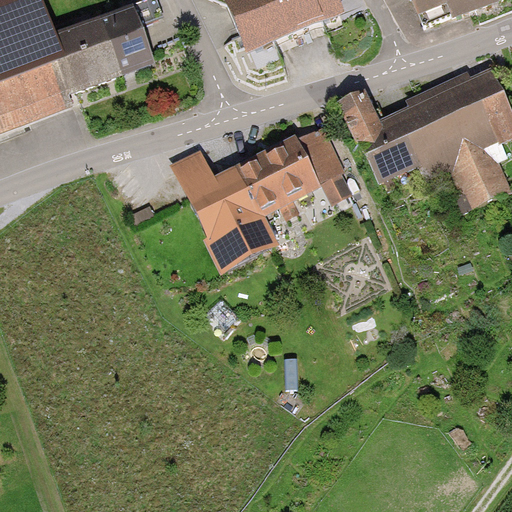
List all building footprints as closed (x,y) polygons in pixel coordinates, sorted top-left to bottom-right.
[(73,96),(152,68),(132,15),(54,43),(38,0),(0,0),(0,134),(77,107),(73,96)] [(225,0),(251,57),(349,15),(342,0),(225,0)] [(447,22),(509,0),(409,0),(416,16),(442,7),(447,22)] [(511,198),(492,158),(511,147),(511,129),(486,77),(372,134),(358,105),(331,118),(372,201),(415,179),(423,196),(449,183),(468,221),(511,199),(511,198)] [(261,221),(282,210),(287,221),(299,215),(293,204),(325,188),(333,204),(350,195),(319,135),(215,187),(201,158),(174,172),(226,274),(276,249),(261,221)] [(152,208),(130,218),(135,229),(157,218),(152,208)]
